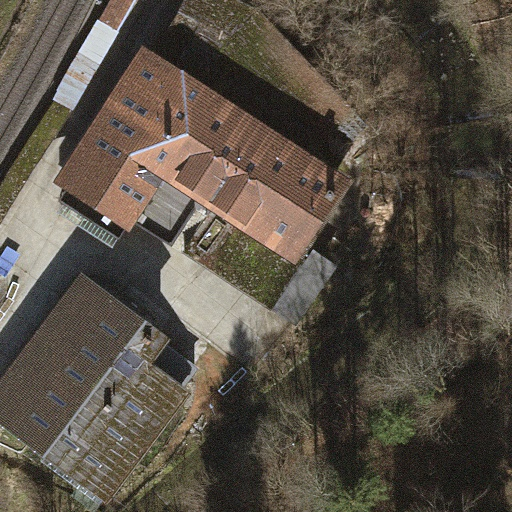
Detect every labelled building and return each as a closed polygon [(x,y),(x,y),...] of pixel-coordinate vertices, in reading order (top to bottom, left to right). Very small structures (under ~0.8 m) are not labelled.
[(134,0),(111,0),(94,31),(56,97),(73,111),(134,0)] [(230,0),(183,0),(154,56),(321,162),(356,113),(257,12),(230,0)] [(154,56),(142,48),(51,187),(127,234),(160,182),(209,212),(293,266),(351,181),(321,162),(154,56)] [(293,266),(209,212),(182,253),(295,326),(321,285),(293,266)] [(168,339),(80,271),(0,373),(0,429),(100,507),(187,395),(148,365),(168,339)]
